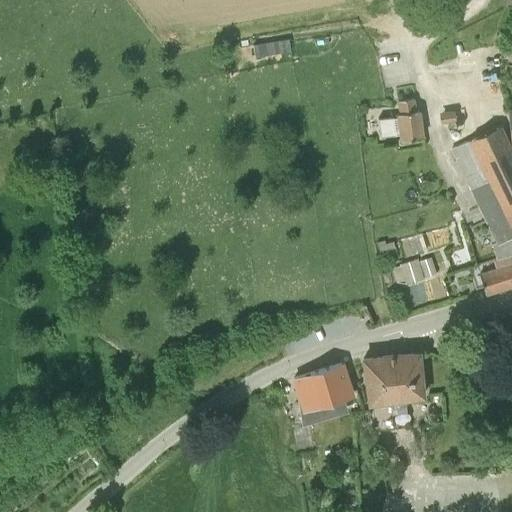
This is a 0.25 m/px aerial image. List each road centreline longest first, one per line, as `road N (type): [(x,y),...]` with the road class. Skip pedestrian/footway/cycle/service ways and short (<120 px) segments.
road 1 (unclassified): [(80,511),(162,441),(247,384),(404,327)]
road 2 (unclassified): [(511,384),(404,327)]
